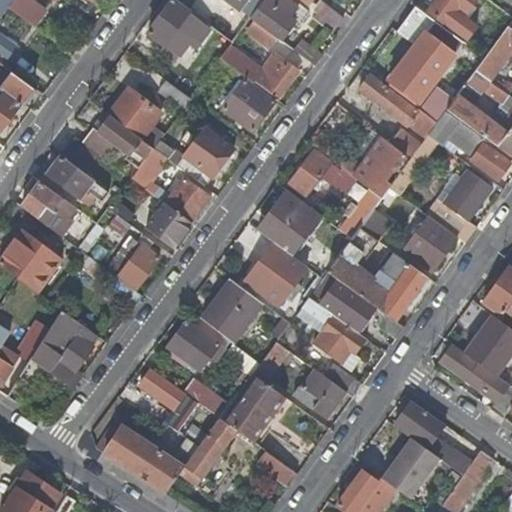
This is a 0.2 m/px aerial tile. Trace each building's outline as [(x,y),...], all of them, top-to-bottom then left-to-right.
[(0,0),(0,18),(9,7),(13,0),(0,0)] [(46,10),(32,0),(13,0),(9,7),(34,26),(46,10)] [(179,55),(204,20),(191,10),(189,12),(172,0),(171,0),(148,32),(179,55)] [(227,0),(240,9),(246,0),(227,0)] [(286,0),(279,11),(264,0),(251,17),(255,20),(278,37),(281,40),(294,23),(299,26),(310,11),(300,4),(299,6),(290,0),(286,0)] [(302,0),(318,12),(314,18),(333,32),(344,18),(320,0),(318,0),(316,4),(311,0),(302,0)] [(473,4),(475,0),(437,0),(429,11),(466,38),(476,24),(468,18),(477,7),(473,4)] [(439,72),(462,41),(415,7),(397,30),(417,45),(387,85),(419,109),(437,122),(446,110),(462,89),(439,72)] [(269,49),(278,37),(255,20),(247,32),(269,49)] [(511,54),(511,55),(511,29),(508,26),(485,58),(476,70),(491,81),(511,54)] [(301,39),(294,50),(315,65),(323,55),(301,39)] [(263,69),(231,45),(221,58),(254,82),(256,79),(279,97),(298,71),(275,53),(263,69)] [(503,102),(509,94),(491,81),(476,70),(462,89),(446,110),(478,133),(511,157),(511,124),(506,132),(470,105),(477,95),(471,91),(477,83),(503,102)] [(0,98),(6,91),(22,103),(34,88),(14,73),(0,91),(0,98)] [(408,124),(426,137),(428,135),(429,133),(437,122),(419,109),(418,111),(371,76),(359,92),(406,127),(408,124)] [(184,109),(192,98),(166,79),(158,90),(184,109)] [(276,102),(249,81),(227,111),(254,132),(276,102)] [(34,88),(22,103),(26,106),(37,91),(34,88)] [(130,88),(109,115),(141,139),(162,112),(130,88)] [(6,91),(0,98),(0,133),(22,103),(6,91)] [(511,96),(509,94),(503,102),(497,111),(511,122),(511,96)] [(510,163),(488,147),(483,144),(481,146),(473,140),(477,134),(478,133),(446,110),(437,122),(429,133),(428,135),(438,142),(441,144),(446,136),(474,156),(471,160),(498,179),(510,163)] [(105,112),(90,133),(111,149),(115,144),(129,155),(141,139),(109,115),(105,112)] [(191,147),(177,165),(206,187),(234,149),(205,128),(197,138),(188,131),(181,140),(191,147)] [(383,138),(354,177),(371,190),(382,198),(389,187),(407,163),(410,158),(421,144),(401,129),(390,144),(383,138)] [(90,133),(82,142),(99,155),(104,158),(111,149),(90,133)] [(483,144),(488,147),(490,143),(477,134),(473,140),(481,146),(483,144)] [(407,163),(417,170),(438,142),(428,135),(426,137),(421,144),(410,158),(407,163)] [(75,136),(59,156),(84,175),(99,155),(82,142),(75,136)] [(141,139),(129,155),(142,165),(145,161),(154,148),(141,139)] [(160,140),(154,148),(168,158),(174,150),(160,140)] [(323,144),(318,151),(340,168),(346,161),(323,144)] [(340,171),(314,151),(288,186),(304,197),(320,176),(331,184),(340,171)] [(101,202),(108,193),(84,175),(59,156),(46,174),(79,198),(86,190),(101,202)] [(160,172),(145,161),(142,165),(138,169),(132,178),(147,189),(160,172)] [(399,194),(417,170),(407,163),(389,187),(398,194),(399,194)] [(440,200),(428,216),(456,236),(465,243),(477,227),(468,220),(491,188),(467,171),(445,203),(440,200)] [(185,179),(166,204),(191,222),(210,198),(185,179)] [(41,182),(22,207),(58,233),(70,217),(66,214),(73,205),(41,182)] [(387,209),(398,194),(389,187),(382,198),(378,203),(387,209)] [(371,190),(341,231),(352,239),(360,227),(368,215),(378,203),(382,198),(371,190)] [(290,255),(320,215),(287,191),(257,231),(273,243),(290,255)] [(173,248),(191,222),(166,204),(147,229),(173,248)] [(431,271),(456,236),(428,216),(424,212),(420,218),(424,221),(403,251),(431,271)] [(126,238),(134,225),(117,215),(109,228),(126,238)] [(383,226),(368,215),(360,227),(374,238),(383,226)] [(359,266),(378,240),(374,238),(360,227),(352,239),(328,272),(343,283),(374,305),(384,313),(395,321),(427,277),(394,253),(375,278),(359,266)] [(22,231),(0,260),(0,264),(17,277),(36,291),(60,260),(22,231)] [(275,277),(291,256),(290,255),(273,243),(245,280),(277,304),(290,288),(275,277)] [(160,259),(142,246),(120,276),(137,289),(160,259)] [(511,269),(510,268),(485,303),(502,314),(506,308),(511,311),(511,309),(511,269)] [(230,279),(199,319),(232,343),(262,303),(230,279)] [(320,299),(317,303),(355,331),(374,305),(343,283),(335,294),(328,289),(320,299)] [(320,299),(312,293),(309,297),(317,303),(320,299)] [(312,343),(341,365),(351,350),(355,353),(365,339),(355,331),(317,303),(309,297),(302,307),(326,324),(312,343)] [(86,341),(92,334),(61,310),(42,339),(29,360),(5,396),(19,405),(47,371),(74,389),(83,377),(74,371),(93,347),(86,341)] [(378,321),(398,336),(404,327),(395,321),(384,313),(378,321)] [(511,330),(493,317),(463,355),(477,366),(479,363),(496,376),(511,354),(511,330)] [(272,332),(280,338),(290,324),(283,318),(272,332)] [(218,346),(186,322),(167,348),(199,372),(218,346)] [(0,336),(4,330),(0,327),(0,385),(18,360),(4,351),(2,354),(0,352),(0,336)] [(11,348),(29,360),(42,339),(25,328),(11,348)] [(265,383),(289,351),(276,342),(260,364),(253,374),(265,383)] [(497,402),(492,410),(504,418),(511,407),(511,387),(509,385),(496,376),(479,363),(477,366),(463,355),(452,348),(440,364),(466,383),(468,381),(497,402)] [(351,350),(341,365),(350,371),(360,357),(355,353),(351,350)] [(335,366),(326,378),(345,392),(353,398),(362,386),(335,366)] [(182,418),(195,401),(183,392),(152,369),(139,386),(182,418)] [(326,418),(345,392),(326,378),(315,370),(302,388),(300,386),(293,395),(311,409),(312,408),(326,418)] [(253,443),(286,398),(265,383),(253,374),(230,405),(220,419),(237,432),(253,443)] [(193,378),(183,392),(195,401),(220,419),(230,405),(193,378)] [(445,424),(412,401),(394,427),(412,439),(440,459),(464,477),(471,467),(450,452),(452,449),(436,437),(445,424)] [(185,467),(201,479),(237,432),(220,419),(206,439),(199,448),(185,467)] [(96,448),(165,494),(178,476),(185,467),(173,459),(114,420),(96,448)] [(185,424),(178,434),(187,440),(199,448),(206,439),(185,424)] [(440,459),(412,439),(383,479),(403,494),(411,499),(440,459)] [(187,440),(173,459),(185,467),(199,448),(187,440)] [(451,511),(458,511),(495,460),(482,451),(471,467),(464,477),(443,506),(451,511)] [(255,465),(287,489),(297,475),(265,452),(255,465)] [(194,489),(201,479),(185,467),(178,476),(194,489)] [(345,511),(389,511),(403,494),(383,479),(381,478),(378,482),(363,471),(337,506),(345,511)] [(2,510),(4,511),(53,511),(55,511),(51,508),(59,495),(26,473),(2,510)] [(511,511),(511,495),(501,511),(511,511)]
